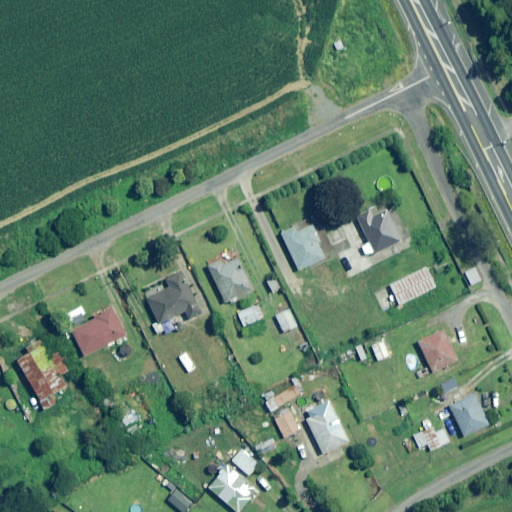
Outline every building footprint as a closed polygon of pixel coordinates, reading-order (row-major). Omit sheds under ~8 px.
[(400,243),(385,209),(358,220),(368,243),(361,246),(366,258),(400,243)] [(325,258),(320,246),(324,244),(315,224),(297,233),(294,228),(280,235),(298,271),(325,258)] [(253,290),(237,256),(208,269),(224,303),(253,290)] [(482,281),(474,268),(464,274),(472,286),(482,281)] [(436,288),(426,269),(390,287),(399,306),(436,288)] [(201,314),(180,273),(165,281),(169,288),(146,300),(159,326),(183,313),(188,321),(201,314)] [(279,290),(273,275),(258,281),(265,296),(279,290)] [(262,320),(257,306),(238,314),(243,328),(262,320)] [(125,337),(111,309),(100,314),(70,329),(84,358),(125,337)] [(297,327),(289,311),(276,318),(284,334),(297,327)] [(459,360),(443,329),(417,342),(432,373),(459,360)] [(72,370),(53,336),(15,358),(45,411),(53,407),(49,400),(68,390),(60,376),(72,370)] [(390,357),(384,342),(371,347),(377,362),(390,357)] [(188,384),(182,374),(171,381),(177,391),(188,384)] [(301,394),(291,379),(271,392),(261,398),(271,413),(301,394)] [(118,402),(113,394),(100,402),(105,410),(118,402)] [(488,426),(476,399),(451,410),(463,438),(488,426)] [(348,443),(329,402),(297,417),(303,429),(308,427),(322,455),(348,443)] [(300,431),(289,410),(273,418),(284,439),(300,431)] [(405,425),(399,414),(382,424),(387,434),(405,425)] [(449,443),(439,424),(413,437),(419,449),(427,444),(431,452),(449,443)] [(259,465),(242,450),(232,462),(249,477),(259,465)] [(239,511),(256,492),(226,466),(207,488),(236,511),(239,511)] [(183,511),(192,502),(177,489),(166,501),(179,511),(183,511)]
